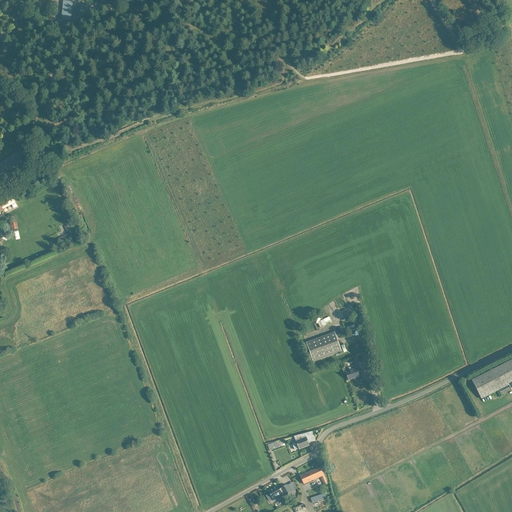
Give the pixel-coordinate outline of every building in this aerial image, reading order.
[(61,20),(71,21),(71,19),(73,2),(63,1),(61,19),(61,20)] [(0,212),(3,211),(2,207),(14,201),(10,194),(0,199),(0,212)] [(11,230),(13,230),(13,232),(18,231),(17,229),(18,229),(18,228),(23,227),(22,220),(17,221),(17,220),(9,222),(11,230)] [(66,230),(68,234),(60,238),(61,241),(74,236),(73,233),(70,228),(69,225),(65,227),(66,230)] [(346,298),(344,295),(335,299),(337,302),(339,308),(340,309),(342,308),(358,299),(356,295),(355,294),(346,298)] [(332,300),(326,303),(329,310),(336,306),(332,300)] [(329,317),(317,322),(320,328),(332,322),(329,317)] [(313,362),(341,351),(334,332),(306,343),(313,362)] [(481,399),(509,385),(511,390),(511,389),(511,359),(472,380),(481,399)] [(345,372),(347,376),(348,380),(359,376),(358,373),(360,372),(361,373),(367,370),(364,361),(357,363),(359,368),(356,369),(356,368),(345,372)] [(511,390),(508,386),(499,391),(501,395),(511,390)] [(296,442),(293,444),(295,450),(299,448),(299,449),(309,445),(306,437),(296,441),(296,442)] [(276,442),(268,445),(270,451),(278,448),(276,442)] [(302,481),(304,485),(321,477),(324,485),(327,483),(324,475),(320,467),(300,476),(302,481)] [(283,496),(282,495),(284,493),(285,496),(291,493),(287,485),(281,488),(280,489),(278,486),(268,491),(272,499),(275,497),(277,500),(283,496)] [(325,494),(322,495),(311,498),(312,502),(326,498),(325,494)] [(298,506),(300,511),(311,511),(309,503),(298,506)]
